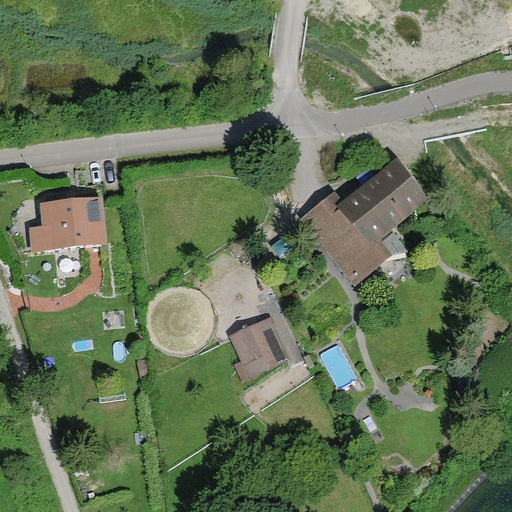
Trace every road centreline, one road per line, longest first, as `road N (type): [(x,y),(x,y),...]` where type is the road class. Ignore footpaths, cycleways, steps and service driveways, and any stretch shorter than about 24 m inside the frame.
road 1 (residential): [(0,161),(271,128)]
road 2 (residential): [(43,423),(0,280)]
road 3 (track): [(296,0),(271,128)]
